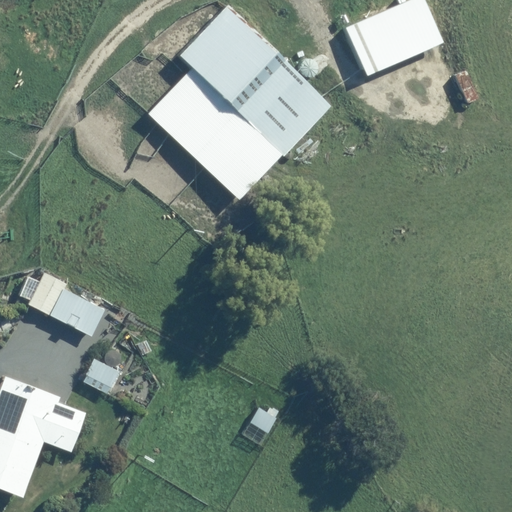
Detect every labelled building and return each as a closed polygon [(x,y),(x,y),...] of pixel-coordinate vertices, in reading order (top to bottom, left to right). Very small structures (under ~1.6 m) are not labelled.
[(423,0),(395,0),(338,25),(360,75),(440,40),(423,0)] [(217,4),(172,53),(282,154),(327,105),(217,4)] [(61,287),(39,276),(22,307),(84,340),(98,313),(58,292),(61,287)] [(111,374),(88,362),(76,385),(100,397),(111,374)] [(52,400),(0,380),(0,499),(14,505),(35,448),(61,458),(76,417),(49,407),(52,400)] [(263,431),(274,411),(257,402),(247,422),(263,431)]
